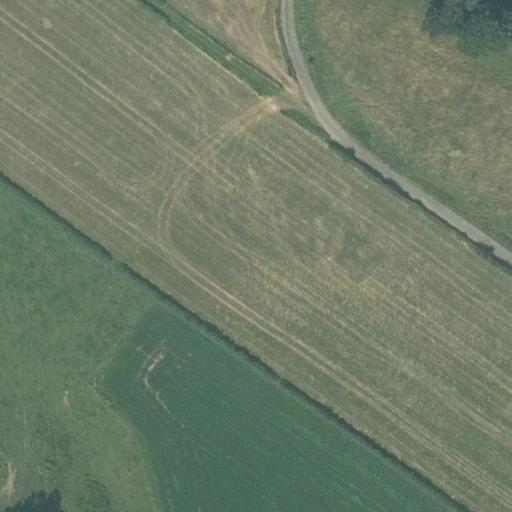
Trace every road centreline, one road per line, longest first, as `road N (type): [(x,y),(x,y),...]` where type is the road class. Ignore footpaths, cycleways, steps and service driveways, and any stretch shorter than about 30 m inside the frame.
road 1 (unclassified): [(511,261),(339,142),(298,70),(285,0)]
road 2 (track): [(318,115),(156,0)]
